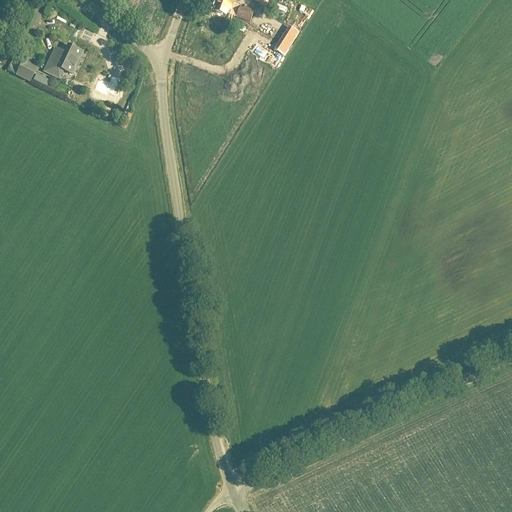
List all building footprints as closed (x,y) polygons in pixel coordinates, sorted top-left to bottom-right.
[(228,15),(250,22),(254,11),(232,3),(233,0),(214,0),(212,9),(228,15)] [(67,54),(57,49),(54,56),(52,55),(49,63),(50,64),(47,71),(59,77),(63,70),(73,75),(76,67),(78,68),(81,61),(79,60),(83,53),(71,47),(67,54)] [(36,70),(23,64),(17,76),(30,82),(36,70)] [(71,86),(75,77),(66,73),(62,83),(71,86)] [(46,87),(49,81),(36,75),(34,81),(46,87)] [(107,95),(114,98),(115,96),(117,97),(124,81),(113,76),(110,83),(99,79),(94,90),(107,95)] [(134,88),(129,85),(124,96),(130,98),(134,88)]
